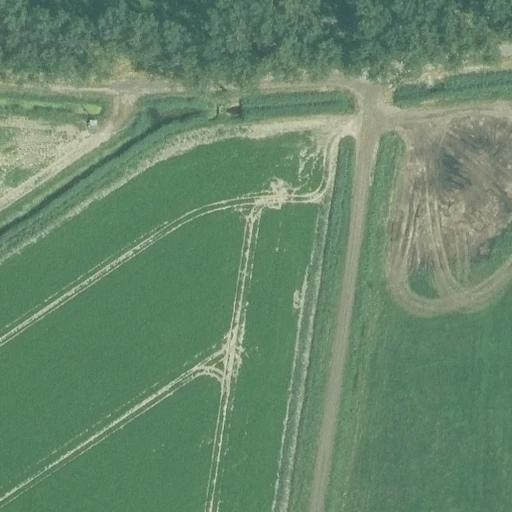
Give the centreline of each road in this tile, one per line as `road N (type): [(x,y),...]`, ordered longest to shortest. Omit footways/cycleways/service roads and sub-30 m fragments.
road 1 (track): [(311,511),(372,85)]
road 2 (track): [(0,81),(111,88),(335,77),(372,85)]
